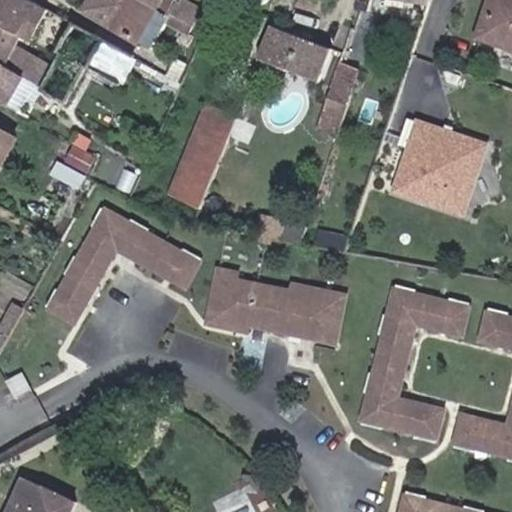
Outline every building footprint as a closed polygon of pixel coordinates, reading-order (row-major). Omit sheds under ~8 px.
[(0,0),(0,60),(4,63),(18,39),(21,33),(34,40),(52,6),(41,0),(0,0)] [(92,0),(87,9),(116,24),(130,0),(92,0)] [(144,39),(164,2),(161,0),(130,0),(116,24),(144,39)] [(438,0),(363,0),(362,7),(374,11),(376,0),(395,0),(435,9),(438,0)] [(511,0),(504,0),(501,10),(491,6),(477,44),(511,55),(511,0)] [(504,0),(492,0),(491,6),(501,10),(504,0)] [(41,84),(63,97),(83,61),(90,64),(106,35),(81,21),(75,18),(59,47),(62,49),(55,60),(41,84)] [(301,47),(332,59),(335,51),(275,26),(260,58),(293,71),(301,47)] [(137,51),(106,35),(90,64),(120,81),(137,51)] [(55,60),(18,39),(4,63),(41,84),(55,60)] [(323,83),(332,59),(301,47),(293,71),(314,79),(306,105),(315,108),(323,83)] [(330,84),(354,93),(363,67),(339,58),(330,84)] [(41,84),(4,63),(0,60),(0,102),(22,115),(27,107),(50,119),(61,101),(63,97),(41,84)] [(339,93),(335,110),(348,114),(354,93),(330,84),(329,90),(339,93)] [(329,90),(324,106),(335,110),(339,93),(329,90)] [(238,116),(208,102),(169,191),(199,205),(238,116)] [(335,110),(324,106),(317,128),(341,136),(348,114),(335,110)] [(417,146),(427,119),(411,113),(401,140),(410,143),(417,146)] [(465,186),(476,156),(481,157),(487,140),(455,129),(453,135),(445,132),(447,126),(427,119),(417,146),(410,143),(394,186),(461,211),(469,188),(465,186)] [(455,129),(457,123),(449,121),(447,126),(445,132),(453,135),(455,129)] [(0,163),(16,134),(0,124),(0,163)] [(70,143),(57,176),(85,186),(97,153),(70,143)] [(187,292),(202,262),(103,206),(43,312),(71,327),(115,253),(187,292)] [(241,272),(214,266),(202,325),(246,334),(248,327),(336,346),(347,293),(291,281),(289,287),(239,278),(241,272)] [(463,340),(471,305),(390,285),(355,425),(438,442),(445,409),(399,398),(416,328),(463,340)] [(12,329),(22,312),(13,307),(3,325),(12,329)] [(511,314),(485,307),(477,341),(511,350),(511,395),(505,424),(459,412),(451,443),(511,458),(511,314)] [(0,351),(12,329),(3,325),(0,329),(0,351)] [(20,369),(4,378),(14,396),(30,387),(20,369)] [(10,511),(27,474),(2,463),(0,467),(0,511),(10,511)] [(74,511),(80,498),(27,474),(10,511),(74,511)] [(486,511),(401,492),(395,511),(486,511)]
